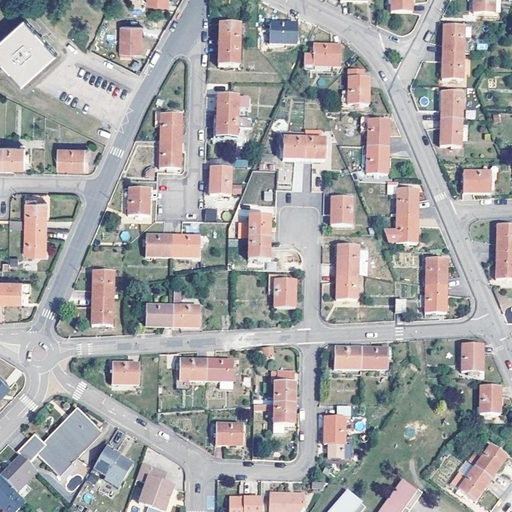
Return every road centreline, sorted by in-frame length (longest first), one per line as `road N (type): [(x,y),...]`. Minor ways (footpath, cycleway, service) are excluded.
road 1 (residential): [(38,355),(309,335)]
road 2 (residential): [(196,468),(294,472),(309,459),(309,335)]
road 3 (residential): [(196,468),(78,391),(38,355)]
road 4 (residential): [(309,335),(493,329)]
road 5 (residential): [(177,199),(193,174),(196,52),(184,22)]
road 6 (residential): [(184,22),(101,186)]
road 7 (residential): [(101,186),(38,355)]
road 8 (residential): [(448,217),(391,86)]
road 9 (residential): [(493,329),(448,217)]
